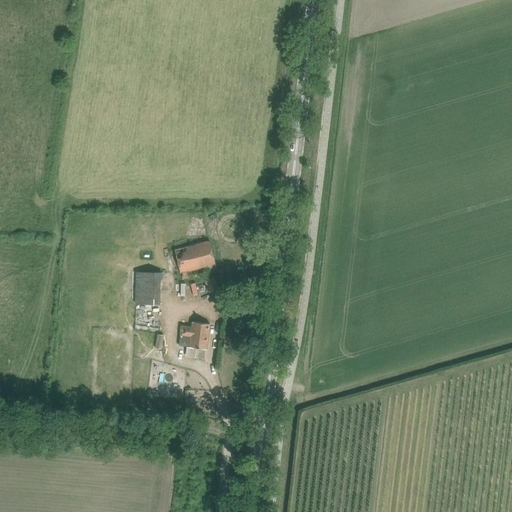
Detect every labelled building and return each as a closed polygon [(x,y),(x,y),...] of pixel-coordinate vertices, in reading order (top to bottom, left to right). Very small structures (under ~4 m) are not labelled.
[(209,240),(174,249),(182,279),(217,270),(209,240)] [(160,272),(135,272),(135,303),(160,303),(160,272)] [(218,288),(213,277),(205,281),(209,292),(218,288)] [(181,326),(180,335),(179,346),(206,349),(210,324),(200,322),(193,321),(192,327),(181,326)] [(157,333),(154,348),(161,349),(164,335),(157,333)]
